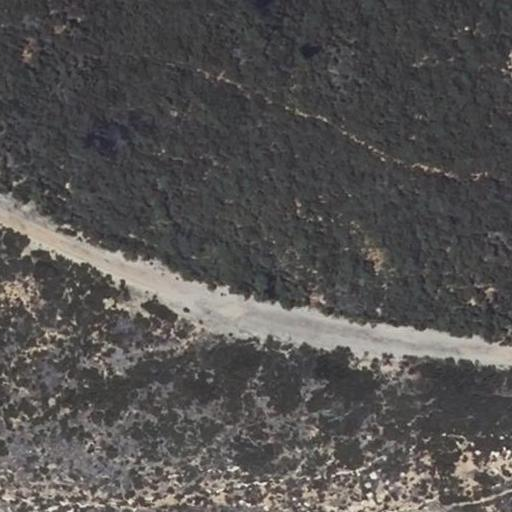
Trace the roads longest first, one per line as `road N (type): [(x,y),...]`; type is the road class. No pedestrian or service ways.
road 1 (track): [(0,213),(186,297),(511,345)]
road 2 (track): [(376,511),(511,494)]
